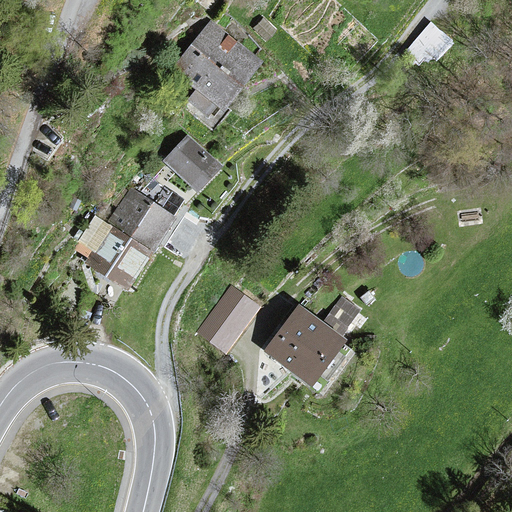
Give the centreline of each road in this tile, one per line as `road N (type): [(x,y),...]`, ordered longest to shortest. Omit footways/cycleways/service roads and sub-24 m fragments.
road 1 (track): [(152,413),(163,387),(162,313),(239,189),(277,142),(355,80),(427,0)]
road 2 (tertiary): [(142,511),(152,413),(126,379),(95,364),(60,361),(25,376),(0,406)]
road 3 (unclassified): [(0,217),(77,0)]
